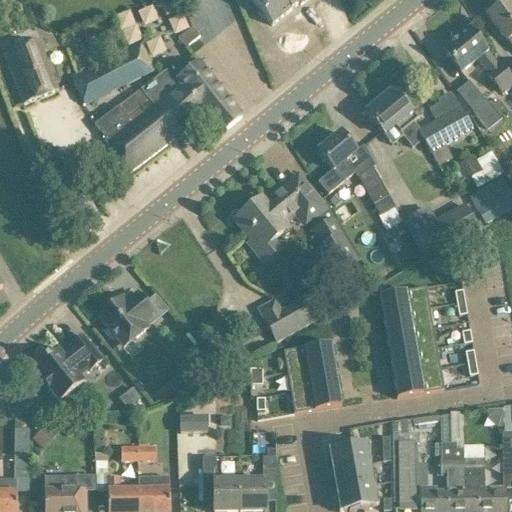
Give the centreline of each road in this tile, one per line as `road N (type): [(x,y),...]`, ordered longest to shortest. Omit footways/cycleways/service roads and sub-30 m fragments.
road 1 (tertiary): [(0,345),(417,0)]
road 2 (residential): [(320,511),(308,436),(315,426),(492,395)]
